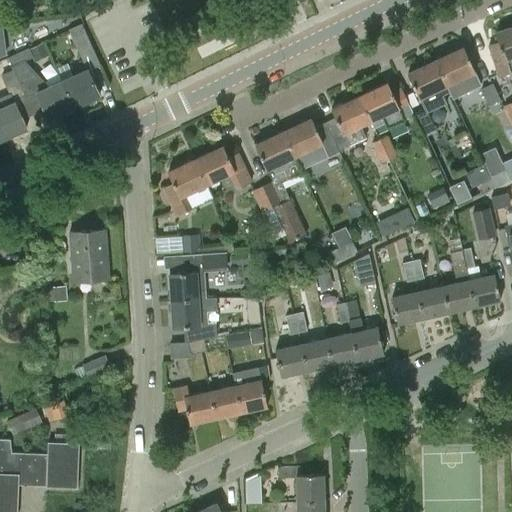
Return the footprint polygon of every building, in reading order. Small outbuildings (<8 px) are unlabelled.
[(100,65),(82,23),(68,29),(86,69),(87,69),(88,70),(100,65)] [(505,59),(511,57),(511,26),(496,31),(499,41),(487,45),(498,77),(509,73),(505,59)] [(43,42),(29,48),(33,56),(34,58),(47,52),(43,42)] [(435,59),(449,90),(453,98),(479,86),(480,86),(476,77),(474,72),(462,46),(435,59)] [(449,90),(435,59),(407,72),(424,108),(414,112),(415,113),(425,136),(436,131),(427,112),(446,103),(441,93),(449,90)] [(71,108),(73,107),(61,81),(47,87),(46,84),(24,60),(11,66),(12,69),(23,94),(33,114),(44,109),(48,118),(57,114),(59,117),(73,111),(71,108)] [(22,119),(33,114),(23,94),(12,69),(0,75),(10,97),(11,99),(13,103),(15,103),(22,119)] [(61,81),(73,107),(82,103),(83,106),(97,100),(96,97),(99,95),(87,69),(86,70),(61,81)] [(401,87),(391,91),(387,82),(359,95),(370,121),(373,128),(384,123),(387,129),(404,120),(403,119),(414,114),(401,87)] [(480,89),(488,106),(500,100),(493,83),(480,89)] [(331,108),(336,117),(325,122),(339,152),(349,145),(366,137),(360,125),(370,121),(359,95),(331,108)] [(511,100),(503,105),(511,125),(511,100)] [(0,109),(0,138),(1,140),(9,136),(11,139),(25,133),(23,130),(27,128),(22,119),(15,103),(13,103),(0,109)] [(283,131),(298,164),(309,159),(308,156),(324,149),(328,157),(339,152),(325,122),(315,127),(310,118),(283,131)] [(298,164),(283,131),(255,144),(267,169),(268,169),(273,180),(263,185),(273,206),(290,242),(307,234),(282,182),(302,173),(298,164)] [(379,139),(372,142),(376,152),(391,145),(387,135),(379,139)] [(387,159),(396,156),(391,145),(376,152),(381,162),(387,159)] [(195,159),(207,184),(208,184),(229,174),(236,188),(252,181),(238,152),(227,157),(222,146),(195,159)] [(191,209),(184,195),(207,184),(195,159),(168,171),(173,182),(163,187),(176,216),(191,209)] [(471,184),(490,176),(484,163),(466,171),(471,184)] [(509,180),(504,170),(490,177),(495,187),(509,180)] [(495,187),(490,177),(489,178),(476,184),(480,194),(495,187)] [(471,197),(463,180),(449,186),(457,204),(471,197)] [(251,190),(262,212),(273,206),(263,185),(255,189),(251,190)] [(444,189),(428,197),(433,209),(450,201),(444,189)] [(505,215),(505,214),(507,213),(503,193),(502,194),(494,196),(490,197),(495,217),(505,215)] [(404,226),(415,221),(408,206),(397,211),(404,226)] [(495,236),(489,208),(487,208),(473,211),(472,211),(478,240),(479,240),(494,236),(495,236)] [(74,281),(110,278),(106,227),(70,230),(74,281)] [(181,235),(182,252),(200,251),(200,245),(199,234),(181,235)] [(475,304),(469,278),(468,279),(465,268),(467,268),(460,238),(449,240),(451,250),(452,252),(449,252),(456,281),(444,284),(449,310),(475,304)] [(356,248),(352,241),(337,248),(343,258),(357,251),(356,248)] [(326,267),(332,264),(343,258),(337,248),(321,256),(325,264),(326,267)] [(469,248),(463,250),(467,268),(474,266),(470,248),(469,248)] [(170,272),(171,298),(205,296),(203,271),(227,270),(226,252),(175,256),(176,272),(170,272)] [(279,264),(287,281),(303,272),(294,256),(279,264)] [(354,259),(353,260),(359,286),(375,283),(369,256),(354,259)] [(424,278),(419,259),(412,261),(416,280),(424,278)] [(402,263),(406,282),(416,280),(412,261),(402,263)] [(332,287),(329,271),(314,274),(318,290),(332,287)] [(469,278),(475,304),(501,298),(495,272),(469,278)] [(449,310),(444,284),(418,290),(424,316),(449,310)] [(424,316),(418,290),(392,296),(398,321),(424,316)] [(281,296),(285,312),(301,309),(298,292),(281,296)] [(205,298),(205,296),(171,298),(173,325),(185,325),(186,341),(186,342),(188,341),(204,338),(204,339),(216,336),(215,322),(207,323),(206,311),(217,311),(216,297),(205,298)] [(357,298),(346,301),(350,320),(361,317),(357,298)] [(350,320),(346,301),(344,301),(330,304),(334,323),(350,320)] [(294,314),(298,333),(307,331),(303,312),(294,314)] [(293,314),(285,316),(289,335),(298,333),(294,314),(293,314)] [(361,317),(350,320),(353,331),(358,357),(384,352),(379,325),(363,329),(361,317)] [(251,329),(253,344),(262,343),(260,328),(251,329)] [(227,348),(238,345),(235,331),(224,333),(227,348)] [(307,331),(298,333),(300,343),(302,342),(308,369),(333,363),(327,337),(309,341),(307,331)] [(327,337),(333,363),(358,357),(353,331),(327,337)] [(206,348),(204,339),(204,338),(188,341),(191,352),(192,351),(201,349),(206,348)] [(188,341),(186,342),(186,341),(171,342),(172,357),(193,356),(192,351),(191,352),(188,341)] [(281,374),(308,369),(302,342),(300,343),(276,348),(277,356),(281,374)] [(106,354),(82,365),(82,366),(77,368),(82,379),(88,376),(88,377),(111,367),(106,354)] [(235,383),(242,411),(268,405),(261,377),(258,367),(253,368),(233,372),(235,383)] [(242,411),(235,383),(210,389),(216,417),(242,411)] [(187,384),(174,387),(179,410),(187,408),(190,423),(216,417),(210,389),(189,394),(187,384)] [(49,422),(69,416),(63,399),(43,406),(49,422)] [(12,434),(41,422),(36,408),(7,421),(12,434)] [(48,440),(48,452),(12,450),(10,438),(0,437),(0,511),(18,511),(19,484),(78,486),(80,441),(48,440)] [(279,476),(296,475),(297,499),(323,499),(323,474),(301,474),(301,466),(279,467),(279,476)] [(245,474),(246,500),(261,500),(261,474),(245,474)] [(297,511),(323,511),(323,499),(297,499),(297,511)] [(221,511),(217,501),(193,511),(221,511)] [(73,511),(72,511),(80,511),(81,502),(73,502),(72,511),(73,511)]
